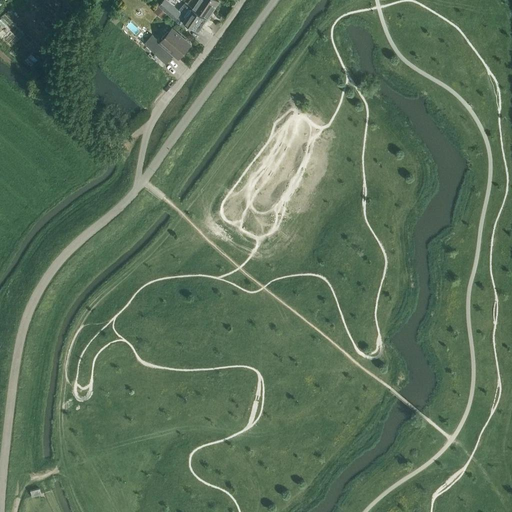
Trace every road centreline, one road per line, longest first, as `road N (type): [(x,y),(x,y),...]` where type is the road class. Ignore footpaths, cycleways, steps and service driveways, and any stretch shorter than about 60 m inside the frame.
road 1 (unknown): [(84,511),(60,422),(62,371),(79,321),(146,259),(338,10),(377,0)]
road 2 (unclassified): [(0,494),(13,378),(32,304),(56,265),(137,189)]
road 3 (unclassified): [(137,189),(275,0)]
road 4 (residential): [(137,189),(148,127),(243,0)]
